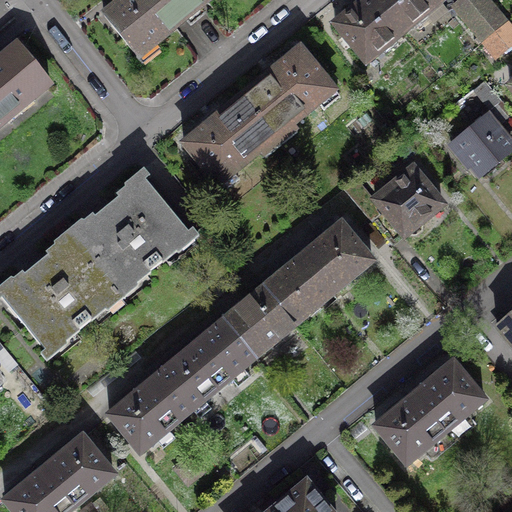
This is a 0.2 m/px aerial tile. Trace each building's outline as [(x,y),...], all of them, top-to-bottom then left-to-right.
[(122,0),(103,15),(138,58),(201,6),(195,0),(122,0)] [(349,13),(335,25),(366,62),(403,32),(376,0),(365,0),(361,4),(358,1),(347,10),(349,13)] [(376,0),(403,32),(440,1),(438,0),(376,0)] [(487,0),(462,0),(454,7),(483,42),(506,23),(487,0)] [(511,30),(506,23),(483,42),(495,57),(511,44),(511,30)] [(32,100),(49,86),(18,48),(7,57),(5,55),(0,58),(0,125),(6,120),(5,118),(29,98),(32,100)] [(300,50),(242,97),(276,138),(334,91),(300,50)] [(242,97),(183,145),(218,186),(276,138),(242,97)] [(487,118),(456,145),(480,174),(511,148),(487,118)] [(412,169),(374,200),(384,212),(404,235),(406,233),(408,235),(415,236),(422,230),(423,223),(421,221),(441,204),(412,169)] [(143,178),(71,236),(114,289),(124,280),(129,286),(147,271),(149,273),(162,263),(160,260),(179,245),(171,236),(183,227),(143,178)] [(392,245),(404,235),(384,212),(372,222),(392,245)] [(341,225),(302,257),(333,294),(372,262),(341,225)] [(71,236),(0,294),(0,295),(40,344),(50,335),(58,344),(77,329),(78,330),(91,320),(90,318),(108,303),(104,297),(114,289),(71,236)] [(333,294),(302,257),(263,288),(295,326),(333,294)] [(295,326),(263,288),(225,320),(256,358),(295,326)] [(511,315),(496,329),(511,347),(511,315)] [(256,358),(225,320),(186,352),(217,389),(256,358)] [(0,343),(0,358),(10,370),(17,364),(0,343)] [(217,389),(186,352),(147,384),(178,421),(217,389)] [(414,395),(445,432),(484,400),(453,363),(414,395)] [(178,421),(147,384),(109,416),(140,453),(178,421)] [(414,395),(375,427),(406,464),(445,432),(414,395)] [(82,437),(43,469),(74,507),(113,475),(82,437)] [(68,511),(74,507),(43,469),(5,501),(13,511),(68,511)] [(329,511),(306,484),(271,511),(329,511)]
